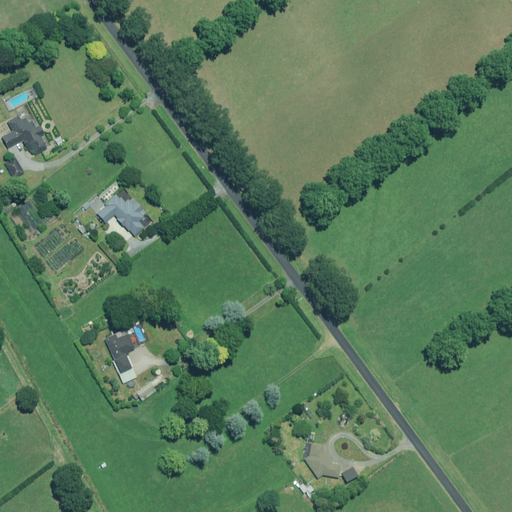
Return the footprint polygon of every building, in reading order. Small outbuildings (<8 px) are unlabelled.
[(21,120),(19,116),(8,122),(13,131),(2,137),(8,148),(23,140),(30,152),(33,150),(36,154),(47,148),(40,135),(44,133),(40,126),(36,128),(33,121),(29,123),(26,117),(21,120)] [(24,172),(15,158),(6,164),(14,178),(24,172)] [(124,225),(130,231),(131,230),(136,236),(145,228),(140,222),(145,218),(141,213),(144,210),(138,202),(134,205),(129,200),(126,202),(122,196),(120,198),(117,194),(106,204),(107,205),(98,213),(106,223),(115,216),(123,226),(124,225)] [(92,205),(89,201),(84,207),(87,210),(92,205)] [(117,339),(115,334),(106,338),(124,383),(136,378),(126,353),(135,349),(129,334),(117,339)] [(157,391),(150,383),(137,393),(144,401),(157,391)] [(327,455),(329,445),(307,442),(305,459),(319,479),(323,476),(341,478),(342,464),(332,462),(327,455)] [(308,491),(304,484),(300,487),(304,493),(308,491)]
